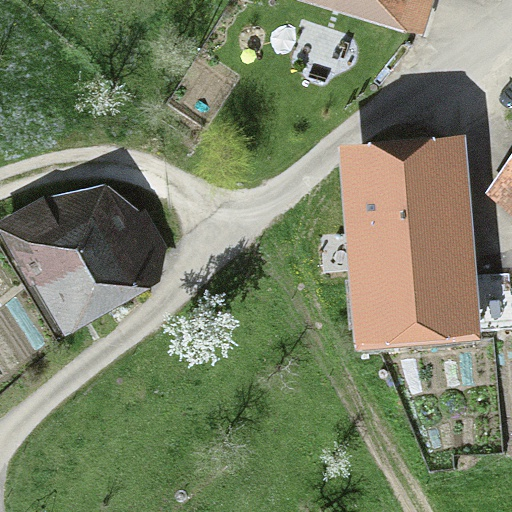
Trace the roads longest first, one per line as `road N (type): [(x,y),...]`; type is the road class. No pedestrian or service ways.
road 1 (track): [(511,10),(336,135),(22,428),(0,467)]
road 2 (track): [(254,213),(430,511)]
